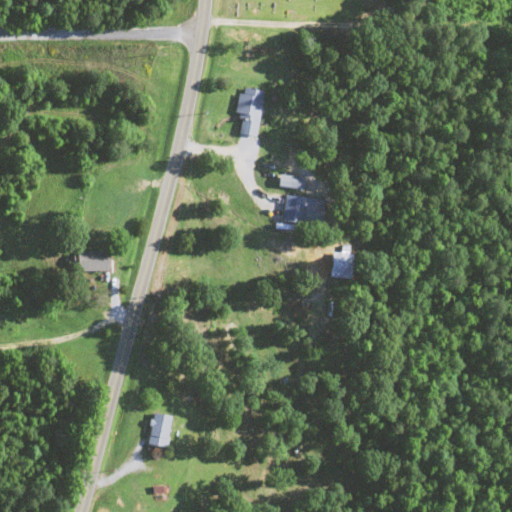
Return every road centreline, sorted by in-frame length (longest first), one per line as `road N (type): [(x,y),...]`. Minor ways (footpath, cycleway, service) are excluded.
road 1 (residential): [(111,511),(213,117),(213,44),(223,0)]
road 2 (residential): [(213,44),(0,44)]
